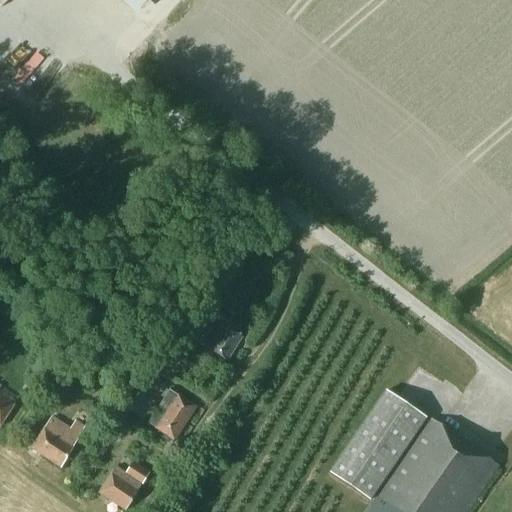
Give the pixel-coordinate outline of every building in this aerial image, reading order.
[(184,333),(192,321),(180,313),(172,325),(184,333)] [(226,361),(242,336),(229,328),(231,325),(212,313),(194,340),(226,361)] [(0,424),(18,398),(0,386),(0,424)] [(174,440),(196,406),(177,394),(176,395),(169,390),(148,423),(155,428),(174,440)] [(401,401),(385,390),(329,473),(370,501),(427,418),(401,401)] [(141,391),(130,410),(145,418),(155,399),(141,391)] [(86,427),(76,420),(70,429),(66,426),(51,417),(31,448),(61,467),(74,447),(73,446),(86,427)] [(126,424),(116,418),(110,427),(121,433),(126,424)] [(365,511),(465,511),(498,465),(430,418),(365,511)] [(126,510),(149,473),(132,462),(125,473),(115,466),(98,493),(126,510)]
